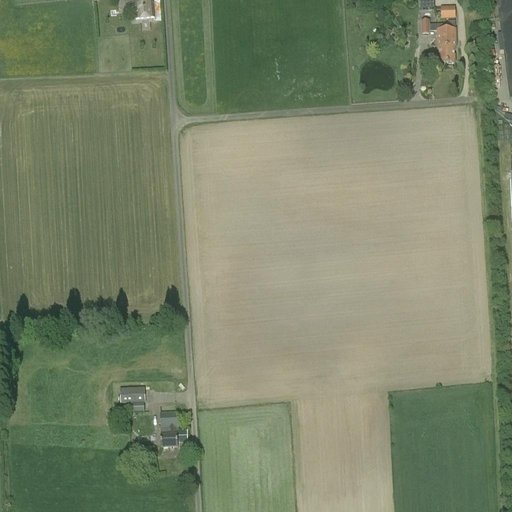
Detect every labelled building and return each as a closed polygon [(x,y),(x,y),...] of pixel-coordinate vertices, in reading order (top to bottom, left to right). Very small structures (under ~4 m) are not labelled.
[(151,0),(131,0),(132,8),(135,8),(136,20),(154,18),(151,0)] [(419,0),(420,11),(435,10),(434,0),(419,0)] [(510,101),(511,101),(511,0),(497,0),(498,0),(501,22),(508,78),(510,101)] [(441,20),(456,20),(455,8),(441,8),(441,20)] [(437,50),(439,50),(439,65),(455,65),(454,49),(456,49),(455,23),(448,23),(448,31),(443,31),(443,26),(430,27),(430,22),(421,23),(422,37),(430,36),(430,33),(436,33),(436,45),(437,50)] [(385,39),(390,42),(393,34),(388,31),(385,39)] [(132,414),(144,414),(144,405),(146,405),(145,392),(145,389),(144,383),(120,384),(121,390),(120,390),(121,406),(132,405),(132,414)] [(160,415),(161,437),(160,437),(161,450),(178,449),(178,444),(181,444),(188,444),(187,433),(179,433),(178,414),(176,414),(160,415)] [(141,449),(132,449),(132,459),(141,458),(141,449)]
